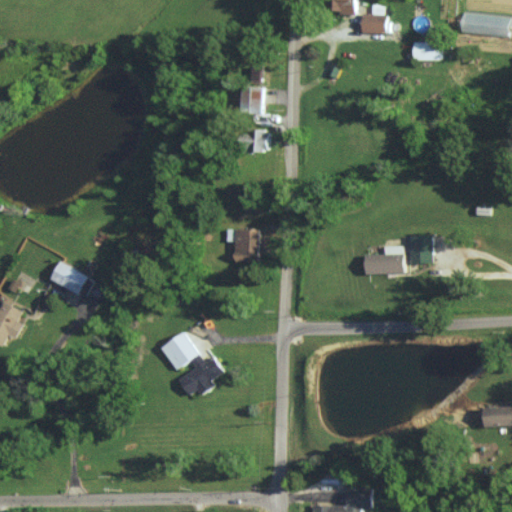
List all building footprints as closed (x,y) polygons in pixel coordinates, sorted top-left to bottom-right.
[(334,0),(334,12),(356,12),(356,0),(334,0)] [(386,33),(387,3),(373,3),(373,13),(363,13),(362,32),(386,33)] [(510,14),(463,13),(462,34),(510,35),(510,14)] [(414,58),(442,59),(442,42),(415,41),(414,58)] [(261,65),(252,65),(253,80),(262,79),(261,65)] [(263,112),(263,88),(243,87),(242,112),(263,112)] [(242,149),(267,151),(268,130),(243,129),(242,149)] [(227,228),(227,241),(236,240),(236,261),(260,261),(259,228),(227,228)] [(412,262),(434,262),(434,234),(412,234),(412,262)] [(366,272),(405,272),(405,245),(386,245),(386,253),(366,253),(366,272)] [(79,293),(89,275),(61,260),(51,278),(79,293)] [(0,345),(7,345),(7,335),(21,335),(22,305),(1,304),(0,345)] [(162,344),(175,368),(199,355),(185,332),(162,344)] [(180,376),(189,395),(199,390),(200,393),(216,386),(213,378),(224,373),(215,355),(204,360),(201,354),(192,359),(197,368),(180,376)] [(511,404),(485,406),(485,425),(511,424),(511,404)] [(346,488),(346,473),(335,473),(334,487),(346,488)] [(362,511),(362,508),(372,508),(372,487),(347,487),(347,504),(314,504),(314,511),(362,511)]
